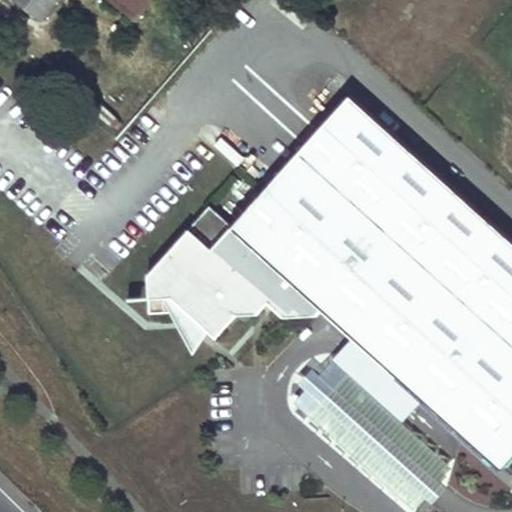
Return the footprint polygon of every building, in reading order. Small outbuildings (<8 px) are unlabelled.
[(152,0),(18,0),(42,18),(55,0),(115,0),(138,18),(152,0)] [(210,198),(148,266),(150,305),(159,304),(187,303),(200,314),(216,329),(237,306),(252,320),(262,309),(258,304),(268,294),(278,303),(283,308),(317,306),(323,300),(501,462),(511,450),(511,231),(351,86),(232,218),(210,198)] [(129,124),(104,103),(93,115),(119,136),(129,124)] [(187,303),(159,304),(160,325),(161,337),(204,330),(216,329),(200,314),(187,303)] [(307,416),(413,510),(425,496),(431,501),(442,489),(446,485),(440,480),(452,466),(436,452),(347,372),(334,386),(327,380),(323,385),(313,395),(320,402),(307,416)]
